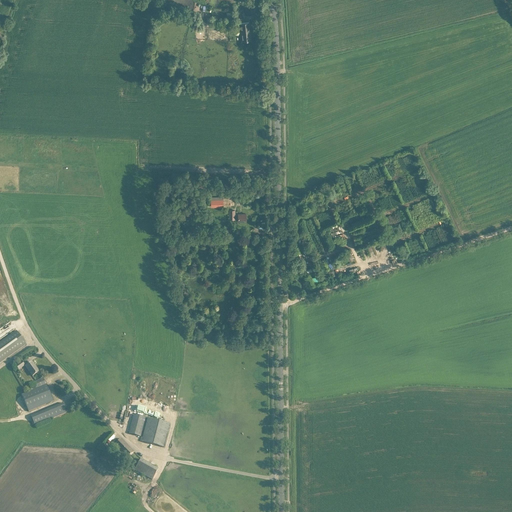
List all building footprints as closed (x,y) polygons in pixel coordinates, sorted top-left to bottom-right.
[(252,0),(244,2),(247,14),(260,10),(257,0),(252,0)] [(241,30),(238,31),(238,34),(241,34),(241,35),(242,38),(242,41),(245,41),(250,40),(249,22),(244,23),(240,23),(241,30)] [(222,207),(222,196),(210,197),(210,207),(222,207)] [(238,219),(238,221),(246,221),(246,214),(235,214),(235,210),(230,210),(231,219),(238,219)] [(350,254),(356,252),(353,244),(347,246),(350,254)] [(0,339),(14,329),(10,322),(0,328),(0,339)] [(0,342),(0,363),(26,345),(16,331),(0,342)] [(16,366),(18,370),(25,366),(22,362),(16,366)] [(25,367),(32,376),(39,372),(36,368),(35,368),(31,362),(25,367)] [(31,391),(21,396),(29,412),(54,401),(43,379),(29,384),(31,391)] [(67,413),(63,403),(31,417),(35,426),(67,413)] [(129,434),(140,437),(145,417),(134,414),(129,434)] [(149,418),(143,440),(141,440),(140,442),(164,448),(170,423),(149,418)] [(128,446),(121,439),(114,447),(129,462),(132,459),(130,457),(134,452),(128,446)] [(135,470),(152,480),(158,469),(141,459),(135,470)]
